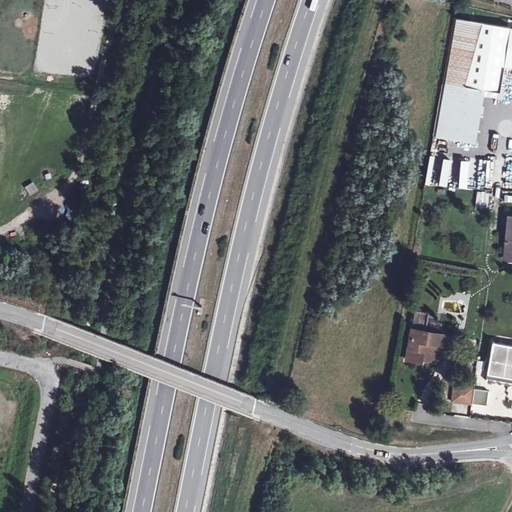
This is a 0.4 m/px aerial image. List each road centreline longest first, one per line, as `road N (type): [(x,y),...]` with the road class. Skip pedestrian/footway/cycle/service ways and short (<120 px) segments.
road 1 (unclassified): [(511,448),(384,453),(328,440),(0,308)]
road 2 (motorway): [(186,511),(243,240),(312,0)]
road 3 (motorway): [(265,0),(195,247),(141,511)]
road 4 (unclassified): [(25,511),(50,399),(44,370),(0,361)]
